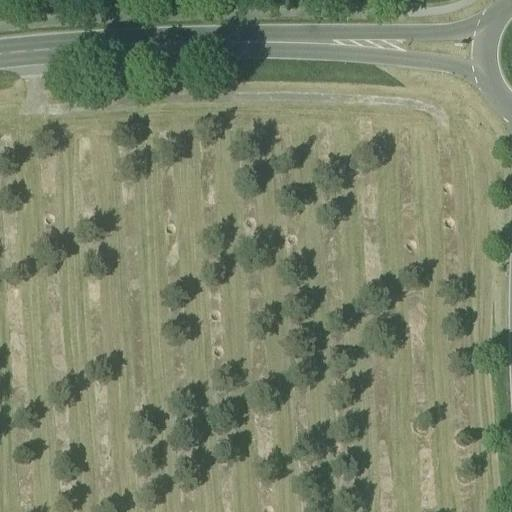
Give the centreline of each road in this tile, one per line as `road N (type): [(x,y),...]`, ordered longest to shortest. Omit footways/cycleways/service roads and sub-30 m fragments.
road 1 (track): [(485,511),(460,130),(400,110),(286,99),(167,99),(46,112),(35,102),(34,53)]
road 2 (secondary): [(487,31),(231,44)]
road 3 (secondary): [(231,44),(484,75)]
road 4 (secondary): [(231,44),(0,57)]
